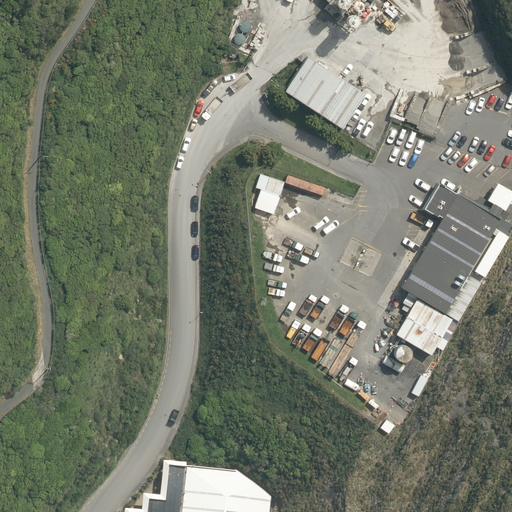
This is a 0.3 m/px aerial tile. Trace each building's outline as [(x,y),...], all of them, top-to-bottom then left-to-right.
[(323,0),(349,22),(362,8),(353,0),(323,0)] [(363,94),(304,55),(280,89),(340,129),(363,94)] [(285,183),(284,185),(322,198),(327,185),(289,172),(285,183)] [(259,189),(279,196),(280,194),(279,194),(283,181),(259,173),(254,187),(259,189)] [(406,312),(393,333),(428,354),(433,345),(442,350),(481,282),(480,281),(506,236),(504,235),(511,224),(504,220),(508,213),(502,210),(511,192),(511,191),(494,182),(484,199),(478,195),(475,201),(455,190),(454,192),(435,182),(420,207),(434,215),(435,214),(438,216),(398,286),(407,291),(401,302),(404,304),(401,309),(406,312)] [(259,189),(253,207),(273,214),(279,196),(259,189)] [(267,511),(269,499),(233,472),(231,472),(231,473),(183,468),(184,464),(162,461),(157,496),(140,495),(139,511),(122,510),(122,511),(267,511)]
